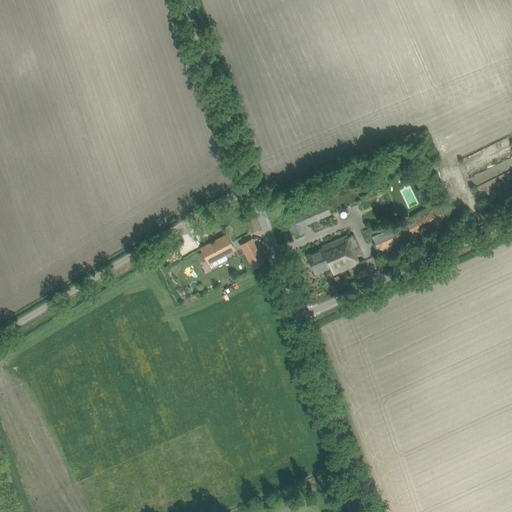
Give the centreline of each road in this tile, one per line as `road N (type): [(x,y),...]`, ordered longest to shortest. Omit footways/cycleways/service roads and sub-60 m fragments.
road 1 (unclassified): [(0,334),(250,185)]
road 2 (unclassified): [(295,312),(511,215)]
road 3 (unclassified): [(364,511),(295,312)]
road 4 (unclassified): [(250,185),(185,0)]
road 5 (unclassified): [(295,312),(250,185)]
